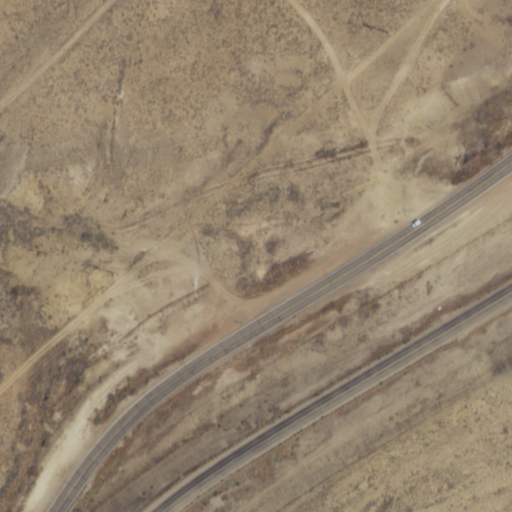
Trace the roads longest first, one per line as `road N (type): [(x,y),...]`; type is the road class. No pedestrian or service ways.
road 1 (secondary): [(511,160),(182,373),(117,427),(55,511)]
road 2 (primary): [(158,511),(511,289)]
